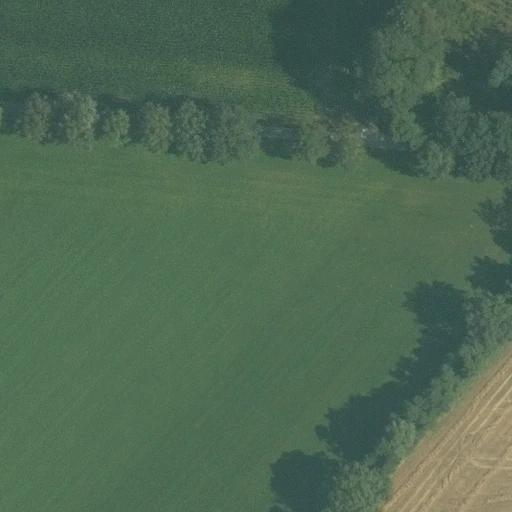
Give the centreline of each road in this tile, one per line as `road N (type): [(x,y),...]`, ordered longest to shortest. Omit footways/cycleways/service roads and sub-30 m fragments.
road 1 (unclassified): [(0,112),(511,155)]
road 2 (track): [(372,146),(383,0)]
